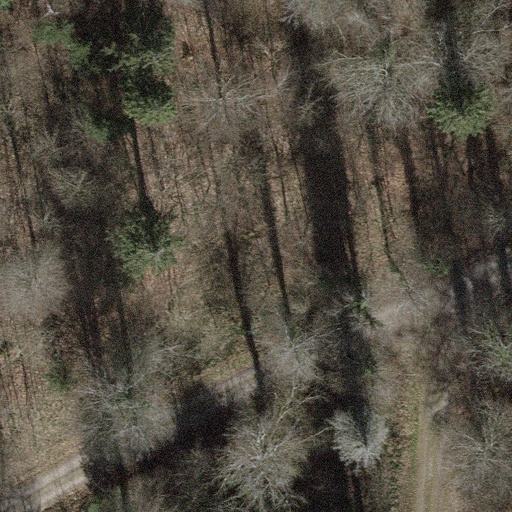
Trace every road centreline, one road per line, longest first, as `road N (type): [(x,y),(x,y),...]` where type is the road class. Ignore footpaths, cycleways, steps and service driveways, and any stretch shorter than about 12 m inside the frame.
road 1 (track): [(17,511),(511,270)]
road 2 (track): [(433,511),(448,307)]
